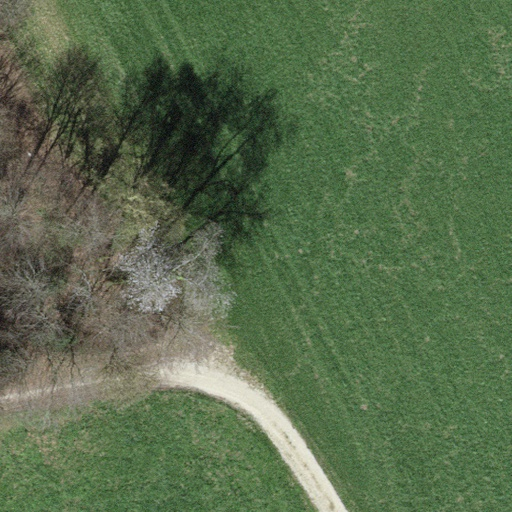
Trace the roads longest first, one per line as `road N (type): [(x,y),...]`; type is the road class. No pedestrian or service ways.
road 1 (track): [(151,373),(259,397),(328,511)]
road 2 (track): [(151,373),(0,398)]
